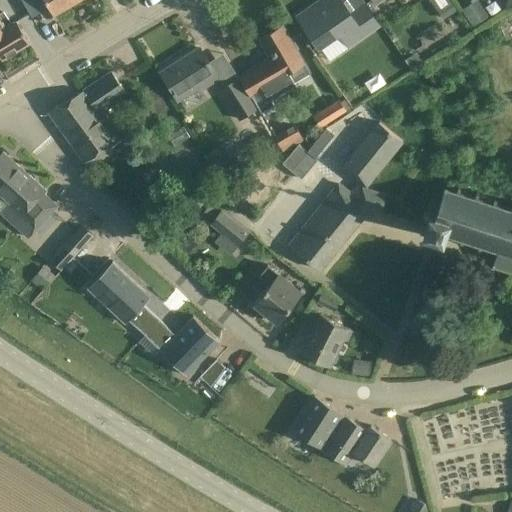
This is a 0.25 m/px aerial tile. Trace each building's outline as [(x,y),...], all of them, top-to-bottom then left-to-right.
[(45,0),(54,14),(76,2),(75,0),(45,0)] [(353,17),(342,0),(324,0),(299,16),(319,48),(340,33),(349,48),(379,26),(367,8),(353,17)] [(430,0),(440,14),(454,4),(451,0),(430,0)] [(488,16),(477,0),(476,0),(462,10),(473,27),(488,16)] [(511,3),(511,0),(499,0),(505,8),(511,3)] [(5,27),(0,18),(0,55),(2,59),(29,43),(16,21),(5,27)] [(310,74),(282,27),(258,42),(269,61),(242,77),(263,113),(275,106),(272,101),(297,86),(295,82),(310,74)] [(219,77),(201,48),(161,73),(178,100),(201,85),(202,88),(219,77)] [(127,93),(112,72),(84,91),(82,89),(49,113),(84,164),(119,140),(100,112),(127,93)] [(238,77),(219,89),(238,120),(258,108),(238,77)] [(351,108),(345,98),(341,101),(339,99),(314,115),(319,126),(351,108)] [(152,117),(142,102),(132,108),(142,123),(152,117)] [(404,142),(378,121),(341,166),(368,187),(404,142)] [(303,140),(294,125),(274,138),(283,152),(303,140)] [(327,128),(320,136),(328,142),(334,134),(327,128)] [(299,144),(282,163),(301,179),(317,160),(315,158),(307,151),(299,144)] [(47,191),(5,152),(0,156),(0,197),(8,205),(0,213),(26,237),(57,205),(44,193),(47,191)] [(351,191),(340,182),(289,244),(321,270),(369,211),(382,214),(387,194),(355,186),(351,191)] [(511,206),(511,208),(445,186),(437,211),(432,209),(431,209),(428,209),(427,210),(426,210),(425,211),(425,212),(424,213),(424,214),(424,215),(424,217),(425,218),(425,219),(426,220),(427,220),(428,221),(424,234),(443,240),(445,234),(497,251),(492,266),(511,272),(511,206)] [(205,203),(196,195),(189,202),(197,210),(205,203)] [(216,211),(208,205),(200,216),(207,222),(216,211)] [(249,232),(221,210),(210,225),(238,247),(249,232)] [(81,225),(68,239),(80,250),(93,235),(81,225)] [(63,245),(49,260),(61,271),(75,256),(63,245)] [(149,330),(159,319),(143,304),(150,296),(112,261),(87,287),(98,297),(103,292),(113,302),(108,307),(125,323),(129,319),(145,335),(150,330),(149,330)] [(304,292),(269,264),(260,275),(262,280),(247,299),(278,324),(304,292)] [(44,266),(31,280),(43,291),(56,277),(44,266)] [(339,301),(322,292),(316,303),(334,312),(339,301)] [(175,334),(159,319),(149,330),(150,330),(165,345),(160,350),(162,352),(164,351),(186,372),(184,373),(187,375),(220,341),(193,315),(175,334)] [(354,332),(320,315),(302,352),(330,367),(344,340),(349,342),(354,332)] [(216,359),(200,377),(210,387),(225,367),(216,359)] [(314,395),(291,429),(323,450),(346,465),(347,465),(354,452),(375,466),(392,440),(370,426),(368,428),(361,423),(347,414),(315,394),(314,395)] [(408,511),(428,511),(431,506),(413,499),(408,511)]
